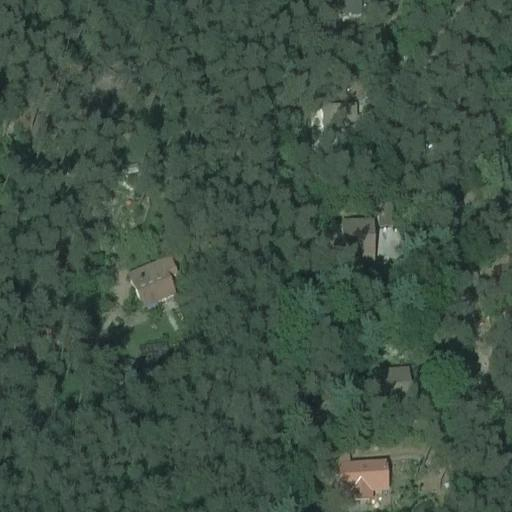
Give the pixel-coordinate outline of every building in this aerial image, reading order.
[(336,0),(338,18),(363,16),(361,0),(336,0)] [(346,262),(379,261),(378,230),(345,231),(346,262)] [(145,315),(192,290),(174,256),(127,281),(145,315)] [(59,354),(89,363),(99,329),(70,320),(59,354)] [(375,420),(416,417),(414,388),(373,391),(375,420)] [(388,504),(390,468),(343,466),(342,502),(388,504)]
